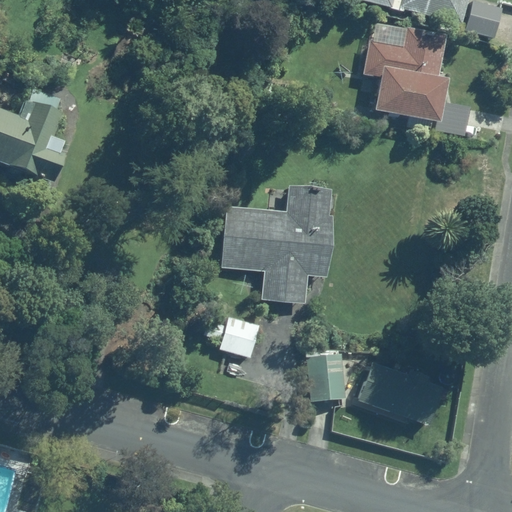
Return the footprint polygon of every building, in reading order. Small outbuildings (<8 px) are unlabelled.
[(358,0),(358,2),(460,28),(466,0),(358,0)] [(493,42),(498,12),(468,6),(462,37),(493,42)] [(371,117),(437,130),(446,82),(437,80),(446,39),(402,30),(398,48),(363,41),(355,79),(378,83),(371,117)] [(27,90),(14,123),(0,117),(0,171),(49,191),(60,164),(54,161),(60,148),(50,144),(59,119),(50,115),(55,102),(27,90)] [(325,282),(329,221),(325,221),(326,195),(288,193),(287,215),(223,211),(219,272),(260,274),(259,305),(304,308),(305,281),(325,282)] [(200,349),(247,361),(256,326),(208,315),(200,349)] [(307,406),(342,404),(340,355),(304,357),(307,406)] [(356,404),(426,430),(440,393),(424,387),(426,382),(409,375),(407,382),(369,368),(356,404)]
